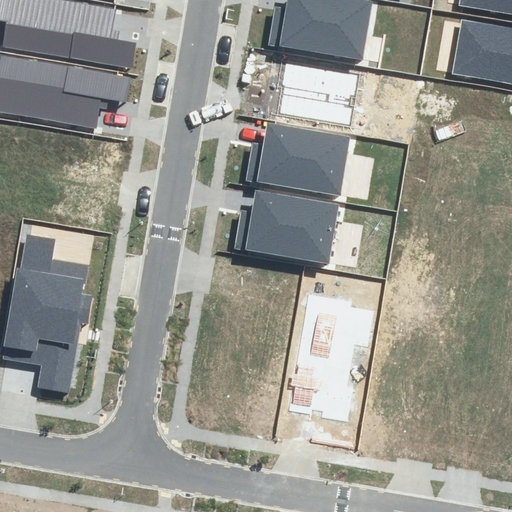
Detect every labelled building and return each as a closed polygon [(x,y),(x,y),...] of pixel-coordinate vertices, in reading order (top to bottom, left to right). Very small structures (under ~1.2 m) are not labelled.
[(51,0),(5,0),(2,19),(15,21),(11,45),(132,65),(137,37),(116,34),(120,11),(51,0)] [(277,2),(269,41),(360,60),(372,5),(349,0),(288,0),(287,4),(277,2)] [(511,0),(457,0),(456,7),(511,15),(511,0)] [(511,27),(459,18),(449,74),(511,86),(511,27)] [(0,78),(0,108),(96,124),(100,102),(120,105),(125,77),(4,57),(0,78)] [(287,64),(279,110),(354,122),(362,76),(287,64)] [(252,143),(245,181),(343,199),(355,135),(269,119),(264,145),(252,143)] [(240,212),(232,250),(330,268),(342,204),(256,188),(251,214),(240,212)] [(55,241),(22,235),(1,358),(42,365),(38,387),(70,392),(91,270),(51,263),(55,241)] [(314,294),(292,410),(347,420),(353,389),(346,387),(354,345),(367,347),(373,315),(347,310),(348,301),(314,294)]
